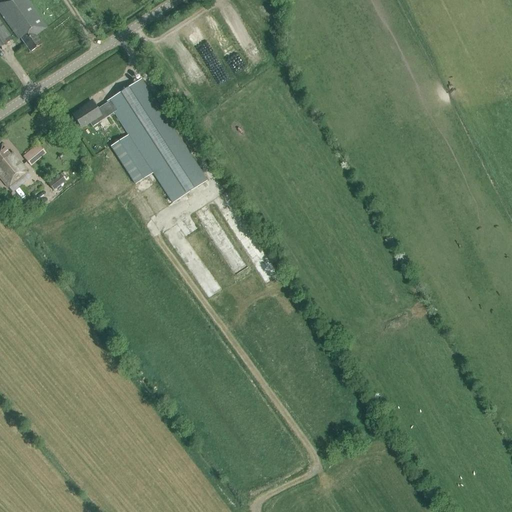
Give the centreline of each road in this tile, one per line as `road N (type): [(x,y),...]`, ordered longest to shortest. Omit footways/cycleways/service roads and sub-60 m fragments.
road 1 (track): [(158,223),(159,240),(314,453),(310,474),(260,499),(257,511)]
road 2 (tertiary): [(0,116),(175,0)]
